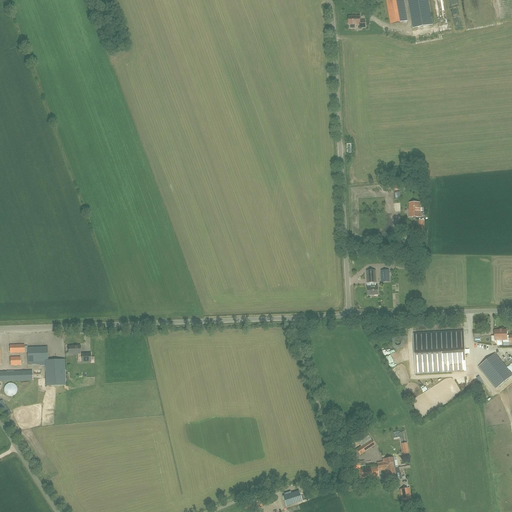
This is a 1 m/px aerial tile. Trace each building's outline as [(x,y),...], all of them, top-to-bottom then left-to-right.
[(386,0),(391,24),(407,21),(403,0),(386,0)] [(408,0),(413,28),(433,24),(428,0),(408,0)] [(360,17),(349,17),(349,25),(360,24),(360,27),(366,27),(366,21),(360,21),(360,17)] [(421,202),(409,203),(409,217),(421,217),(421,202)] [(368,287),(367,287),(368,295),(378,295),(378,287),(376,287),(376,283),(375,270),(367,271),(367,283),(368,283),(368,287)] [(381,282),(390,282),(389,270),(381,270),(381,282)] [(509,335),(507,336),(506,330),(494,331),(495,340),(497,340),(497,345),(502,345),(501,340),(503,340),(503,343),(509,342),(509,343),(511,342),(511,334),(509,335)] [(463,331),(413,334),(415,374),(466,371),(463,331)] [(24,345),(10,345),(10,353),(25,353),(24,345)] [(68,347),(69,354),(80,354),(80,346),(71,346),(71,347),(68,347)] [(48,347),(28,348),(28,362),(45,361),(46,386),(66,386),(65,360),(48,360),(48,347)] [(90,353),(82,354),(82,362),(91,361),(90,353)] [(478,367),(496,389),(511,375),(511,374),(495,354),(478,367)] [(11,366),(21,365),(21,357),(10,358),(11,366)] [(0,381),(33,380),(32,371),(0,371),(0,381)] [(8,384),(6,386),(4,387),(4,389),(4,391),(4,392),(5,393),(7,395),(8,396),(11,396),(14,396),(16,395),(17,393),(17,391),(17,389),(17,388),(17,387),(16,385),(14,384),(12,383),(10,383),(8,384)] [(0,410),(5,418),(9,416),(12,414),(10,411),(9,411),(2,400),(0,401),(0,410)] [(360,455),(374,445),(366,432),(356,439),(361,447),(356,450),(360,455)] [(379,471),(385,470),(387,482),(397,480),(393,458),(383,459),(383,462),(377,463),(379,471)] [(359,479),(378,476),(377,467),(367,469),(367,470),(358,471),(359,479)] [(400,490),(402,501),(411,500),(409,488),(400,490)] [(299,491),(283,496),(286,506),(302,501),(299,491)] [(274,496),(271,497),(262,500),(262,499),(256,501),(258,509),(264,507),(264,505),(276,502),(274,496)]
